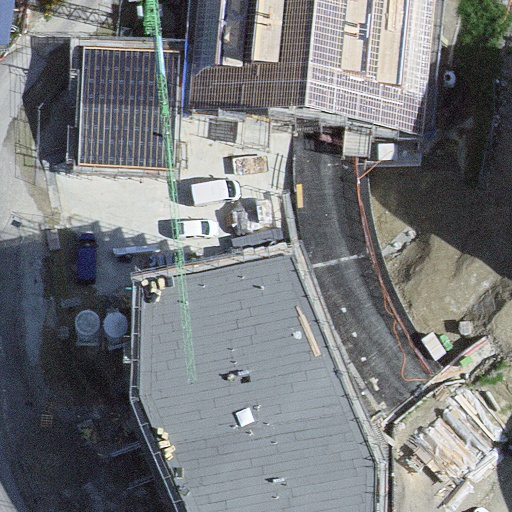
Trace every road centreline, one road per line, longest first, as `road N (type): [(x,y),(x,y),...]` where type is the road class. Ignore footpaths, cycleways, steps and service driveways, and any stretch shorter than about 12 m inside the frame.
road 1 (unknown): [(0,134),(230,204)]
road 2 (residential): [(96,0),(32,59),(0,116)]
